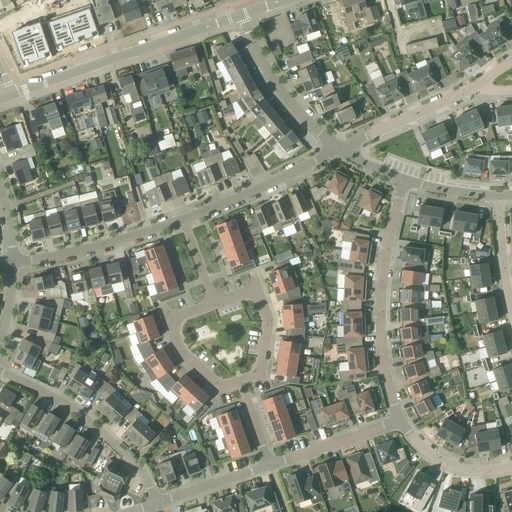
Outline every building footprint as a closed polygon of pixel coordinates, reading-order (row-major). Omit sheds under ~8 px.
[(90,0),(77,0),(81,9),(92,6),(90,0)] [(98,0),(90,0),(92,6),(99,25),(114,20),(106,0),(100,0),(98,1),(98,0)] [(140,17),(135,1),(134,0),(123,0),(119,1),(122,8),(121,8),(126,22),(140,17)] [(169,0),(155,0),(159,11),(167,8),(169,14),(174,12),(173,8),(169,0)] [(169,0),(173,8),(186,3),(184,0),(169,0)] [(352,29),(362,26),(352,0),(343,0),(341,1),(345,14),(343,15),(342,15),(348,32),(340,35),(344,47),(356,42),(352,29)] [(352,0),(362,26),(380,19),(375,6),(367,9),(363,0),(352,0)] [(393,0),(395,5),(401,3),(401,6),(404,5),(405,8),(415,5),(414,2),(417,2),(416,0),(393,0)] [(478,19),(475,5),(467,7),(470,21),(478,19)] [(492,5),(481,7),(482,14),(493,12),(492,5)] [(90,9),(48,24),(56,47),(61,45),(62,49),(80,43),(79,39),(83,37),(84,41),(94,38),(92,34),(98,32),(90,9)] [(305,36),(320,31),(313,12),(298,17),(300,24),(298,25),(297,23),(290,26),(295,38),(304,35),(305,36)] [(464,18),(456,20),(458,27),(466,25),(464,18)] [(502,32),(507,29),(501,18),(486,27),(488,31),(497,47),(507,42),(502,32)] [(444,31),(456,27),(453,19),(442,23),(444,31)] [(17,39),(14,40),(22,63),(27,61),(28,65),(46,59),(45,55),(50,53),(41,26),(35,28),(34,25),(14,32),(17,39)] [(470,36),(477,47),(482,43),(488,53),(497,47),(488,31),(479,37),(476,32),(470,36)] [(472,50),(477,47),(470,36),(464,40),(467,45),(458,51),(469,66),(478,59),(472,50)] [(383,37),(369,43),(371,48),(385,42),(383,37)] [(404,46),(407,56),(438,48),(436,38),(404,46)] [(274,57),(282,54),(278,42),(270,45),(274,57)] [(214,48),(221,62),(237,53),(231,43),(222,48),(221,47),(222,46),(221,46),(213,48),(213,49),(214,48)] [(336,50),(340,61),(350,57),(346,46),(336,50)] [(198,64),(196,55),(194,48),(170,56),(176,78),(187,75),(185,68),(198,64)] [(288,70),(299,65),(311,60),(313,60),(309,51),(284,61),(288,70)] [(460,72),(469,66),(458,51),(449,58),(460,72)] [(237,53),(221,62),(226,71),(241,63),(236,53),(237,53)] [(437,57),(432,60),(437,71),(443,68),(437,57)] [(318,77),(311,60),(299,65),(301,71),(297,73),(302,83),(318,77)] [(441,80),(437,71),(432,60),(426,62),(428,67),(418,71),(425,88),(435,84),(435,83),(441,80)] [(246,72),(241,63),(226,71),(232,80),(246,72)] [(174,87),(170,74),(165,76),(161,66),(151,70),(160,95),(170,92),(169,89),(174,87)] [(150,99),(160,95),(151,70),(141,73),(144,83),(139,85),(143,97),(149,96),(150,99)] [(425,88),(418,71),(408,76),(406,71),(400,74),(405,85),(410,83),(415,93),(425,88)] [(252,82),(246,72),(232,80),(237,90),(252,82)] [(324,74),(318,77),(302,83),(306,94),(319,88),(321,94),(333,89),(331,83),(328,84),(324,74)] [(399,88),(405,85),(400,74),(394,76),(396,81),(386,86),(393,102),(404,98),(399,88)] [(123,96),(126,104),(139,99),(131,77),(118,81),(123,96)] [(393,102),(386,86),(382,77),(372,81),(374,85),(368,88),(373,99),(379,97),(383,107),(393,102)] [(257,90),(252,82),(237,90),(242,99),(257,90)] [(100,103),(108,101),(103,86),(90,90),(94,105),(97,116),(98,116),(99,121),(105,119),(100,103)] [(340,106),(340,105),(333,89),(321,94),(324,100),(320,101),(324,112),(337,107),(340,106)] [(97,116),(94,105),(90,90),(77,94),(66,98),(70,112),(80,140),(95,136),(93,128),(95,127),(96,130),(100,128),(97,116)] [(250,110),(250,111),(263,100),(263,99),(257,90),(257,91),(257,90),(242,99),(236,102),(245,115),(250,110)] [(356,120),(355,119),(362,116),(355,99),(348,101),(340,105),(340,106),(337,107),(339,113),(335,114),(339,125),(349,121),(349,123),(349,124),(356,120)] [(250,111),(256,118),(269,107),(263,100),(250,111)] [(62,124),(66,122),(62,110),(57,112),(54,104),(43,108),(48,123),(51,132),(63,128),(62,124)] [(113,107),(105,110),(110,126),(118,123),(113,107)] [(142,107),(134,110),(130,111),(136,127),(147,123),(142,107)] [(276,116),(269,107),(256,118),(263,127),(276,116)] [(36,127),(48,123),(43,108),(31,112),(34,120),(29,122),(33,134),(38,132),(36,127)] [(497,115),(488,116),(492,129),(499,128),(499,130),(511,128),(511,126),(508,108),(502,109),(499,109),(496,109),(497,115)] [(205,111),(196,115),(200,125),(209,121),(205,111)] [(492,129),(488,116),(480,120),(475,111),(473,112),(471,113),(465,115),(473,134),(483,130),(484,132),(492,129)] [(458,130),(452,132),(458,144),(464,141),(463,139),(473,134),(465,115),(459,118),(456,119),(454,120),(458,130)] [(193,116),(185,119),(188,128),(197,125),(193,116)] [(276,116),(263,127),(270,135),(283,124),(276,116)] [(290,132),(283,124),(270,135),(277,143),(291,132),(291,131),(290,132)] [(438,127),(432,130),(440,149),(450,144),(451,147),(458,144),(452,132),(447,135),(442,125),(440,126),(438,127)] [(32,144),(20,148),(13,127),(0,131),(0,133),(2,139),(1,140),(4,146),(4,145),(7,153),(17,150),(19,155),(34,150),(32,144)] [(440,149),(432,130),(426,133),(423,134),(421,135),(425,145),(419,147),(424,159),(431,156),(430,154),(440,149)] [(291,132),(277,143),(286,153),(285,153),(286,154),(293,150),(290,147),(298,140),(291,132)] [(165,141),(158,143),(161,151),(176,146),(171,134),(163,137),(165,141)] [(94,150),(103,146),(100,137),(90,140),(94,150)] [(147,157),(158,152),(154,144),(144,149),(147,157)] [(43,148),(36,151),(39,158),(46,156),(43,148)] [(19,186),(33,181),(25,160),(36,156),(34,150),(19,155),(21,161),(11,165),(14,173),(13,173),(16,179),(19,186)] [(233,159),(229,151),(220,154),(220,153),(211,157),(221,182),(233,177),(233,176),(240,173),(234,159),(233,159)] [(248,157),(255,168),(260,164),(254,153),(248,157)] [(389,166),(395,155),(391,153),(385,164),(389,166)] [(255,168),(248,157),(247,155),(242,158),(249,171),(255,168)] [(463,173),(465,173),(465,175),(470,175),(470,174),(481,175),(482,169),(489,170),(489,162),(489,157),(476,155),(475,161),(465,160),(463,173)] [(511,169),(511,156),(499,156),(499,162),(489,162),(489,170),(489,175),(490,175),(490,177),(496,177),(496,175),(507,175),(507,169),(511,169)] [(210,186),(213,185),(221,182),(211,157),(203,160),(207,169),(196,173),(202,188),(209,185),(210,186)] [(62,170),(65,179),(85,171),(82,163),(62,170)] [(406,168),(406,174),(419,175),(419,163),(414,163),(414,169),(406,168)] [(343,179),(345,176),(337,171),(331,183),(327,180),(323,188),(323,187),(322,188),(317,190),(316,187),(309,190),(315,202),(321,199),(320,197),(324,195),(327,190),(339,196),(338,199),(344,202),(353,184),(343,179)] [(173,182),(169,173),(161,176),(171,201),(183,197),(182,196),(190,193),(184,178),(173,182)] [(90,176),(84,178),(86,184),(92,183),(90,176)] [(159,206),(162,205),(171,201),(161,176),(153,179),(156,189),(146,193),(151,208),(159,205),(159,206)] [(371,193),(368,192),(362,189),(349,214),(356,217),(361,207),(377,215),(376,214),(380,207),(376,205),(381,194),(373,190),(371,193)] [(62,207),(97,197),(95,191),(60,200),(62,207)] [(119,208),(114,191),(103,193),(105,202),(99,204),(101,210),(101,213),(104,222),(104,223),(107,222),(107,223),(113,222),(113,220),(116,220),(116,219),(115,219),(112,207),(118,206),(119,208)] [(305,205),(304,203),(300,193),(289,198),(294,210),(297,216),(298,216),(307,212),(310,218),(317,215),(312,202),(305,205)] [(99,204),(97,198),(80,203),(83,215),(86,227),(89,227),(89,228),(96,226),(95,225),(98,224),(95,212),(101,210),(99,204)] [(288,212),(287,210),(283,200),(272,205),(277,217),(279,223),(280,223),(282,229),(293,225),(293,224),(300,222),(298,216),(297,216),(294,210),(288,212)] [(77,217),(83,215),(80,203),(74,204),(75,210),(64,213),(65,220),(69,231),(68,231),(69,232),(71,231),(72,233),(78,231),(78,230),(80,229),(80,228),(77,217)] [(64,213),(62,207),(56,209),(58,215),(46,218),(48,224),(51,236),(51,237),(54,236),(54,237),(60,236),(60,234),(63,234),(63,233),(59,221),(65,220),(64,213)] [(428,227),(431,209),(420,207),(417,225),(428,227)] [(254,212),(255,214),(260,226),(262,230),(272,226),(275,232),(282,229),(280,223),(279,223),(277,217),(270,219),(265,208),(254,212)] [(442,210),(431,209),(428,227),(439,229),(442,210)] [(46,218),(45,212),(33,215),(35,221),(28,222),(32,236),(31,237),(32,243),(39,241),(38,240),(45,238),(42,226),(48,224),(46,218)] [(463,233),(466,214),(455,213),(452,231),(463,233)] [(255,214),(249,216),(254,228),(260,226),(255,214)] [(477,216),(466,214),(463,233),(474,235),(477,216)] [(332,222),(330,225),(336,227),(339,220),(334,217),(332,222)] [(216,226),(220,237),(237,231),(234,221),(217,227),(217,226),(216,226)] [(341,222),(340,229),(349,230),(350,224),(341,222)] [(327,236),(341,238),(342,232),(328,230),(327,236)] [(237,231),(220,237),(224,248),(241,241),(237,231)] [(352,244),(351,252),(370,255),(371,246),(367,245),(369,236),(344,231),(342,241),(352,244)] [(245,252),(244,251),(241,241),(224,248),(227,258),(245,252)] [(148,263),(166,257),(162,246),(161,246),(156,248),(145,252),(146,256),(136,259),(136,257),(130,259),(133,271),(139,269),(138,266),(146,263),(148,263)] [(413,263),(412,270),(426,272),(428,259),(422,259),(423,251),(403,248),(402,253),(400,253),(399,260),(401,260),(401,262),(413,263)] [(484,256),(486,249),(478,248),(477,255),(484,256)] [(227,258),(229,263),(231,269),(232,269),(232,268),(241,265),(244,271),(255,266),(253,260),(250,261),(247,250),(244,251),(245,252),(227,258)] [(338,270),(342,270),(363,272),(364,263),(369,264),(370,255),(351,252),(350,260),(339,259),(338,270)] [(148,263),(146,263),(150,274),(152,274),(152,273),(169,267),(166,257),(148,263)] [(269,274),(273,285),(290,279),(296,276),(293,266),(291,267),(289,260),(277,265),(279,271),(270,274),(269,274)] [(109,279),(111,285),(113,294),(125,291),(127,300),(133,298),(127,271),(126,272),(127,274),(121,276),(118,264),(118,263),(115,264),(115,263),(109,264),(109,266),(106,266),(106,267),(107,267),(109,279)] [(470,279),(488,276),(487,264),(469,267),(470,279)] [(95,298),(102,296),(113,294),(111,285),(109,279),(103,280),(100,268),(101,268),(98,268),(97,267),(91,269),(91,270),(88,271),(89,271),(92,283),(93,289),(95,298)] [(152,274),(155,283),(156,283),(173,277),(169,267),(152,273),(152,274)] [(342,270),(342,275),(346,276),(345,281),(345,289),(366,290),(366,281),(362,280),(363,272),(342,270)] [(403,281),(402,290),(402,291),(419,292),(425,292),(425,286),(420,285),(421,274),(400,271),(399,280),(403,281)] [(93,289),(92,283),(86,285),(83,273),(83,272),(76,274),(76,272),(69,274),(71,280),(72,280),(76,294),(82,292),(84,302),(88,304),(96,302),(95,298),(93,289)] [(47,289),(49,299),(65,299),(68,299),(65,284),(61,281),(53,283),(51,276),(37,279),(37,278),(31,279),(32,285),(33,285),(34,292),(35,292),(47,289)] [(490,287),(488,276),(470,279),(472,290),(490,287)] [(157,302),(168,297),(166,291),(176,288),(177,288),(173,277),(156,283),(155,283),(153,284),(157,294),(154,295),(157,302)] [(290,279),(273,285),(277,296),(277,295),(287,292),(288,299),(301,296),(299,287),(294,289),(290,279)] [(341,301),(341,307),(361,307),(361,299),(365,299),(366,290),(345,289),(344,302),(341,301)] [(402,300),(401,310),(418,309),(430,309),(430,301),(419,301),(419,292),(402,291),(402,290),(398,290),(398,300),(402,300)] [(302,305),(301,296),(288,299),(283,301),(283,306),(283,307),(284,318),(302,316),(302,317),(304,316),(303,305),(302,305)] [(477,313),(495,310),(492,298),(474,302),(477,313)] [(32,308),(30,315),(50,321),(58,323),(65,299),(49,299),(46,308),(35,305),(34,304),(33,308),(32,308)] [(317,304),(317,305),(318,313),(326,312),(325,303),(317,304)] [(136,305),(130,307),(132,315),(138,313),(136,305)] [(361,307),(341,307),(341,313),(344,313),(344,326),(365,325),(365,316),(361,316),(361,307)] [(401,310),(397,310),(397,320),(402,319),(402,329),(418,327),(427,326),(443,325),(443,324),(443,318),(443,317),(424,319),(424,322),(419,323),(418,309),(401,310)] [(497,321),(495,310),(477,313),(479,324),(497,321)] [(137,333),(155,327),(151,316),(150,316),(150,317),(141,320),(138,314),(127,318),(129,325),(134,323),(137,333)] [(29,327),(38,330),(40,330),(38,338),(53,343),(57,329),(48,327),(50,321),(30,315),(28,323),(29,323),(28,327),(29,328),(29,327)] [(303,327),(302,317),(302,316),(284,318),(285,330),(286,330),(286,336),(292,336),(305,336),(305,327),(303,327)] [(82,318),(78,319),(81,330),(89,328),(87,322),(83,323),(82,318)] [(336,339),(336,345),(362,343),(361,335),(365,334),(365,325),(344,326),(345,339),(336,339)] [(420,346),(424,345),(430,343),(427,326),(418,327),(402,329),(397,330),(399,339),(403,339),(404,348),(420,345),(420,346)] [(136,345),(140,353),(151,348),(148,341),(158,338),(155,327),(137,333),(128,336),(132,346),(136,345)] [(485,348),(503,343),(500,332),(482,337),(485,348)] [(298,356),(300,356),(302,345),(305,346),(305,336),(292,336),(292,343),(281,342),(280,353),(298,356)] [(53,343),(38,338),(35,345),(24,340),(22,343),(20,343),(18,349),(19,349),(18,350),(36,359),(39,353),(47,357),(53,343)] [(362,343),(336,345),(337,355),(348,354),(349,363),(368,360),(367,351),(362,352),(362,343)] [(506,354),(503,343),(485,348),(488,359),(506,354)] [(421,354),(420,346),(420,345),(404,348),(399,349),(401,359),(405,358),(407,367),(407,368),(427,362),(435,359),(432,352),(421,354)] [(113,350),(117,363),(123,361),(119,348),(113,350)] [(154,354),(151,348),(140,353),(144,361),(140,364),(146,373),(167,359),(161,349),(160,350),(154,354)] [(41,362),(36,359),(18,350),(15,356),(14,356),(11,361),(17,364),(18,363),(36,372),(41,362)] [(296,366),(298,356),(280,353),(278,364),(296,366)] [(156,379),(162,386),(172,378),(167,373),(173,369),(174,369),(167,359),(146,373),(152,382),(156,379)] [(349,372),(340,373),(339,373),(341,383),(366,379),(365,370),(369,370),(368,360),(349,363),(349,372)] [(72,361),(68,370),(66,373),(73,378),(67,387),(72,390),(72,391),(75,393),(76,393),(77,394),(88,377),(78,371),(81,366),(72,361)] [(429,370),(427,362),(407,368),(407,367),(401,369),(404,378),(408,377),(411,386),(425,381),(441,375),(438,367),(429,370)] [(278,364),(276,375),(277,375),(287,376),(286,383),(299,384),(300,378),(295,377),(296,366),(278,364)] [(496,382),(511,376),(511,372),(510,365),(492,371),(496,382)] [(62,382),(66,373),(68,370),(62,367),(56,379),(62,382)] [(450,371),(454,383),(462,381),(457,369),(450,371)] [(173,404),(178,399),(192,383),(184,376),(176,384),(172,378),(162,386),(168,393),(165,397),(173,404)] [(511,388),(511,376),(496,382),(500,392),(511,388)] [(93,391),(100,395),(108,384),(97,377),(94,381),(88,377),(77,394),(79,395),(78,395),(82,398),(82,397),(87,400),(93,391)] [(430,393),(425,381),(411,386),(405,388),(409,397),(413,396),(416,405),(431,398),(435,396),(434,396),(439,394),(438,391),(433,393),(432,392),(430,393)] [(200,391),(192,383),(178,399),(180,397),(187,404),(200,391)] [(109,385),(108,384),(100,395),(101,395),(106,400),(98,408),(102,412),(102,413),(105,416),(105,415),(107,417),(120,402),(112,394),(115,390),(109,385)] [(455,387),(458,394),(464,392),(463,384),(455,387)] [(353,386),(352,386),(345,388),(345,389),(346,391),(354,415),(364,412),(365,416),(374,413),(370,401),(375,399),(372,392),(373,391),(356,396),(353,386)] [(0,410),(14,419),(20,422),(24,415),(19,411),(10,406),(16,396),(4,389),(4,388),(3,388),(0,392),(0,410)] [(283,388),(271,392),(273,398),(264,401),(263,401),(267,412),(286,405),(283,395),(285,394),(283,388)] [(313,396),(310,388),(304,389),(304,390),(306,396),(306,397),(307,398),(313,396)] [(200,391),(187,404),(195,411),(192,415),(197,420),(205,410),(201,406),(208,399),(200,391)] [(340,404),(332,407),(338,425),(347,422),(346,418),(354,415),(346,391),(337,394),(340,404)] [(124,398),(120,402),(107,417),(108,418),(111,421),(115,425),(123,416),(128,420),(137,411),(132,406),(124,398)] [(437,410),(431,398),(416,405),(411,407),(416,416),(420,414),(424,423),(442,412),(439,408),(437,410)] [(329,428),(338,425),(332,407),(324,409),(320,399),(311,402),(319,427),(328,424),(329,428)] [(32,405),(21,423),(19,426),(29,433),(35,436),(42,424),(37,421),(43,411),(41,410),(41,409),(34,405),(34,406),(32,405)] [(286,406),(286,405),(267,412),(270,422),(287,416),(284,407),(286,406)] [(239,422),(237,416),(235,410),(234,411),(235,411),(225,414),(223,408),(211,412),(213,419),(216,418),(219,428),(239,422)] [(9,426),(11,424),(14,419),(0,410),(0,422),(1,421),(9,426)] [(132,440),(133,441),(147,427),(138,419),(141,415),(137,411),(128,420),(132,425),(124,433),(128,437),(131,440),(132,440)] [(47,416),(42,424),(35,436),(45,443),(46,441),(52,444),(59,432),(54,429),(59,420),(58,419),(58,418),(51,413),(50,414),(49,413),(47,416)] [(505,425),(511,422),(511,415),(502,419),(505,425)] [(291,427),(287,416),(270,422),(274,433),(291,427)] [(317,430),(313,418),(313,417),(307,419),(311,432),(317,430)] [(14,419),(11,424),(16,428),(20,422),(14,419)] [(436,436),(446,442),(455,426),(445,420),(436,436)] [(222,428),(225,437),(242,432),(239,422),(219,428),(219,429),(222,428)] [(61,452),(67,455),(74,443),(69,440),(75,431),(73,430),(73,428),(66,424),(66,425),(64,424),(59,432),(52,444),(52,445),(53,442),(63,448),(61,452)] [(455,426),(446,442),(455,447),(465,431),(455,426)] [(152,431),(147,427),(133,441),(135,442),(134,443),(137,446),(138,445),(142,449),(150,441),(154,445),(163,435),(155,428),(152,431)] [(294,437),(291,427),(274,433),(277,444),(278,443),(294,437)] [(486,433),(475,434),(474,430),(470,431),(467,448),(471,448),(477,447),(478,453),(489,451),(486,433)] [(497,431),(486,433),(489,451),(500,449),(497,431)] [(225,449),(228,448),(246,442),(242,432),(225,437),(221,439),(225,449)] [(78,436),(74,443),(67,455),(68,454),(78,460),(76,464),(83,468),(85,464),(89,456),(83,452),(89,443),(87,442),(88,440),(81,436),(80,437),(78,436)] [(249,453),(246,442),(228,448),(232,458),(249,453)] [(394,461),(395,465),(400,464),(401,470),(398,474),(399,475),(395,480),(400,484),(414,467),(408,461),(407,462),(403,448),(396,451),(392,442),(375,448),(381,466),(394,461)] [(85,464),(91,467),(100,450),(94,447),(90,456),(89,456),(85,464)] [(188,476),(200,472),(197,463),(198,463),(196,459),(193,453),(186,455),(185,450),(174,454),(178,467),(184,465),(188,476)] [(210,466),(216,464),(211,452),(205,454),(210,466)] [(380,481),(370,453),(362,455),(362,454),(354,456),(354,454),(348,456),(349,458),(347,459),(355,483),(368,479),(370,484),(380,481)] [(178,467),(174,454),(163,458),(165,463),(158,465),(160,471),(159,471),(161,476),(161,475),(164,484),(176,480),(172,469),(178,467)] [(115,470),(117,466),(110,459),(103,474),(106,476),(103,481),(120,489),(123,483),(124,484),(128,476),(115,470)] [(333,462),(330,463),(318,467),(326,490),(341,484),(344,495),(352,492),(341,462),(334,464),(333,462)] [(418,472),(407,492),(417,498),(411,508),(419,511),(420,511),(436,486),(430,482),(431,480),(418,472)] [(3,476),(0,479),(0,500),(6,492),(12,496),(18,483),(4,473),(3,476)] [(304,480),(302,474),(302,473),(287,478),(291,488),(290,490),(291,493),(293,494),(297,504),(311,499),(310,497),(319,494),(313,477),(304,480)] [(88,497),(89,500),(91,509),(97,508),(96,505),(101,496),(115,503),(119,495),(118,494),(120,489),(103,481),(101,486),(100,485),(95,496),(94,495),(88,497)] [(24,499),(30,502),(34,488),(30,486),(28,490),(17,485),(18,483),(12,496),(8,503),(10,504),(10,505),(17,509),(18,508),(19,509),(24,499)] [(68,490),(69,504),(70,511),(72,511),(71,511),(79,511),(80,511),(82,511),(81,500),(89,500),(88,497),(85,486),(80,486),(80,485),(68,486),(69,490),(68,490)] [(34,488),(30,502),(28,510),(30,510),(30,511),(31,511),(40,511),(43,503),(50,505),(51,490),(46,489),(45,493),(34,490),(34,488)] [(281,511),(274,493),(268,495),(265,488),(258,490),(258,488),(251,490),(251,491),(252,492),(245,495),(251,511),(270,505),(272,511),(273,511),(280,510),(280,511),(281,511)] [(51,490),(50,505),(48,511),(61,511),(62,503),(69,504),(68,490),(63,489),(63,493),(51,492),(51,490)] [(444,510),(445,510),(445,508),(456,511),(455,511),(465,511),(466,503),(459,501),(461,493),(450,490),(448,494),(442,492),(438,508),(439,506),(445,508),(444,510)] [(507,508),(502,509),(503,511),(511,511),(511,490),(503,493),(507,508)] [(473,502),(470,502),(470,511),(491,511),(492,506),(490,506),(490,494),(489,494),(489,495),(474,495),(474,494),(473,494),(473,502)] [(236,506),(233,497),(232,496),(211,503),(213,509),(213,510),(213,511),(244,511),(242,504),(236,506)]
